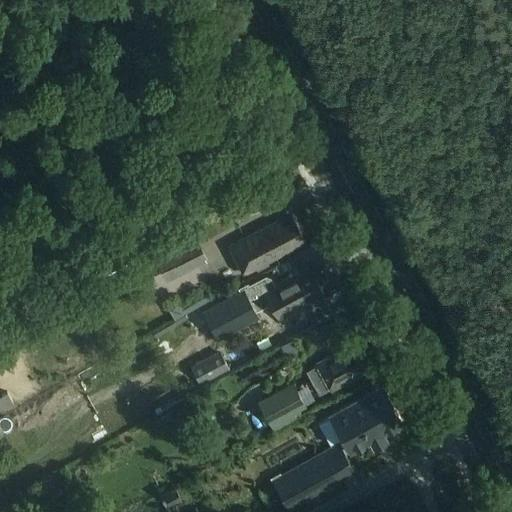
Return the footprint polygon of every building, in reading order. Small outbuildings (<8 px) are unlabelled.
[(240,218),(275,201),(270,191),(235,208),(240,218)] [(202,223),(207,235),(237,222),(233,211),(202,223)] [(288,220),(286,216),(229,246),(244,274),(306,241),(293,218),(288,220)] [(189,231),(152,250),(168,281),(205,262),(189,231)] [(116,285),(154,269),(147,253),(110,269),(116,285)] [(324,292),(310,266),(273,285),(272,282),(271,283),(267,275),(250,284),(248,282),(204,305),(214,323),(257,300),(260,305),(269,300),(280,320),(296,311),(294,308),(324,292)] [(110,361),(125,353),(120,343),(105,350),(110,361)] [(356,348),(353,343),(317,362),(332,390),(373,368),(361,345),(356,348)] [(229,367),(220,349),(192,365),(201,382),(229,367)] [(314,400),(302,380),(259,405),(262,410),(274,430),(297,417),(294,411),(314,400)] [(403,421),(384,386),(331,415),(351,450),(371,438),(375,446),(387,439),(383,432),(403,421)] [(340,441),(274,478),(289,506),(355,469),(340,441)]
